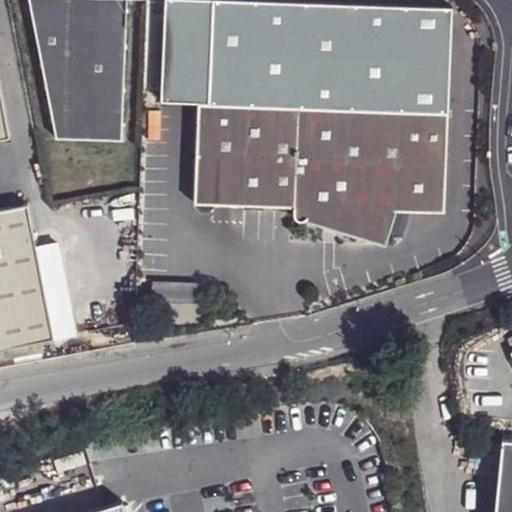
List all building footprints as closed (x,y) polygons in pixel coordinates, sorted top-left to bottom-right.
[(125,0),(29,0),(53,138),(119,141),(125,0)] [(158,91),(143,91),(142,118),(163,119),(163,107),(157,106),(158,91)] [(393,209),(442,211),(445,112),(196,102),(193,201),(292,205),(292,212),(293,215),(297,219),(301,218),(382,243),(393,209)] [(0,207),(0,348),(51,338),(33,245),(24,203),(0,207)] [(55,241),(33,245),(51,338),(73,334),(55,241)] [(511,511),(511,443),(498,442),(493,489),(490,511),(511,511)]
